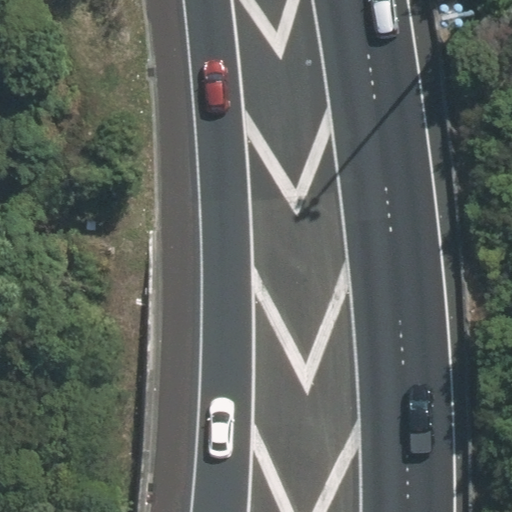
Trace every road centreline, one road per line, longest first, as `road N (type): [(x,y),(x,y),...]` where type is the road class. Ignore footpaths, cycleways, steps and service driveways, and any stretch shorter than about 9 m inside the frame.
road 1 (motorway): [(409,511),(410,422),(362,0)]
road 2 (motorway): [(221,511),(233,367),(212,0)]
